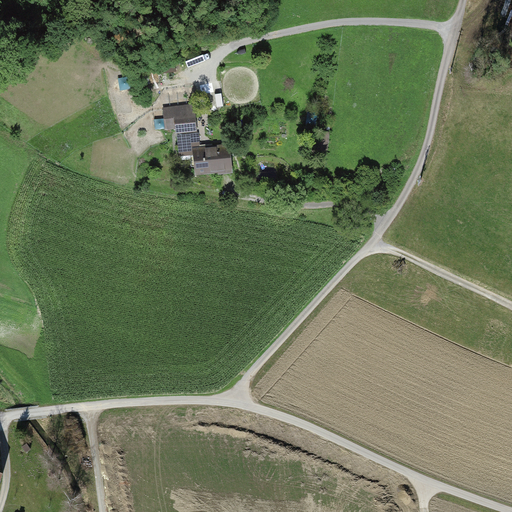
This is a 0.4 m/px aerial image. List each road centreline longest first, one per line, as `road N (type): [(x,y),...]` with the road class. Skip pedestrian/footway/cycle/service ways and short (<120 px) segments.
road 1 (track): [(226,397),(376,239),(407,195),(463,0)]
road 2 (track): [(226,397),(286,412),(422,478),(511,508)]
road 3 (track): [(456,27),(323,23),(228,42),(190,83)]
road 4 (track): [(0,418),(226,397)]
road 5 (track): [(376,239),(511,303)]
